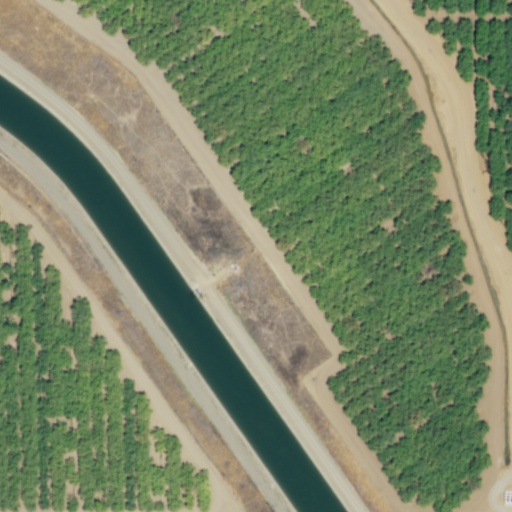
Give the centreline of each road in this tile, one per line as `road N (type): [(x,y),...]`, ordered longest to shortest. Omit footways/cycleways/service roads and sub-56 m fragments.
road 1 (track): [(479,498),(461,511),(409,509),(396,499),(320,388),(334,347),(189,136),(145,75),(45,0)]
road 2 (track): [(479,498),(495,434),(486,309),(415,84),(358,0)]
road 3 (track): [(511,475),(507,306),(468,198),(453,107),(438,73),(378,0)]
road 4 (track): [(223,511),(221,494),(48,250),(0,200)]
